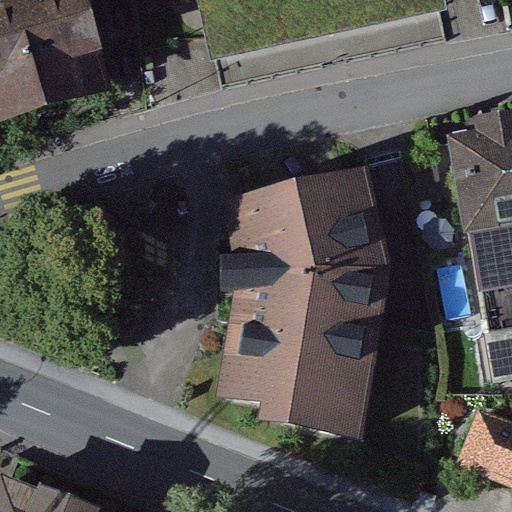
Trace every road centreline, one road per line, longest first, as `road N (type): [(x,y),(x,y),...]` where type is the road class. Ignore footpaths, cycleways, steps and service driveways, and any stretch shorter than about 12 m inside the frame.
road 1 (residential): [(0,198),(511,75)]
road 2 (residential): [(292,511),(0,395)]
